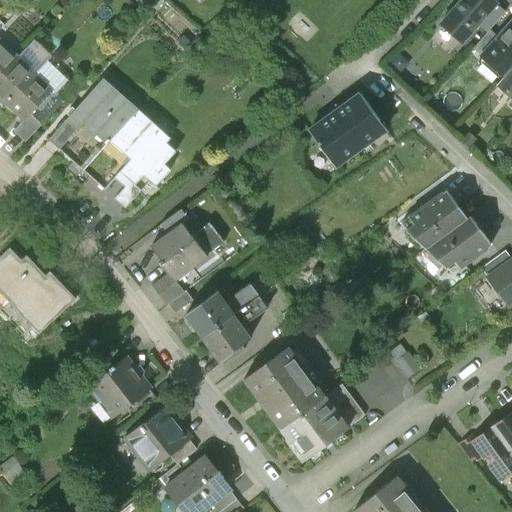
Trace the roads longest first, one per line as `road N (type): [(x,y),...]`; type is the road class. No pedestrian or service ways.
road 1 (residential): [(0,161),(108,258),(291,508)]
road 2 (residential): [(291,508),(511,349)]
road 3 (residential): [(364,59),(511,207)]
road 4 (residential): [(364,59),(271,136)]
